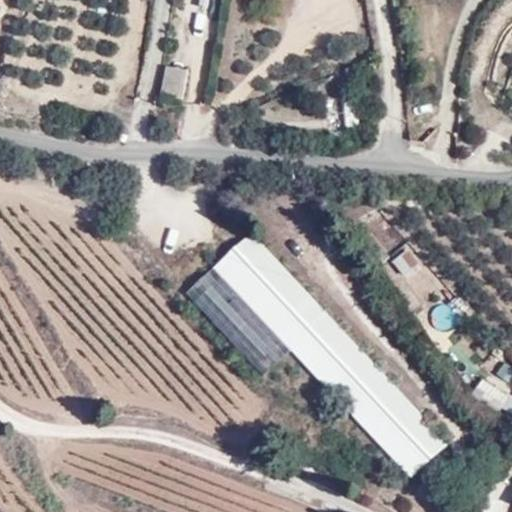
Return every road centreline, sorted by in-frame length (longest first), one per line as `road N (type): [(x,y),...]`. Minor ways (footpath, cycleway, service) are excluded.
road 1 (unclassified): [(0,132),(137,160),(511,176)]
road 2 (unknown): [(219,162),(201,0)]
road 3 (unknown): [(387,169),(472,123),(511,129)]
